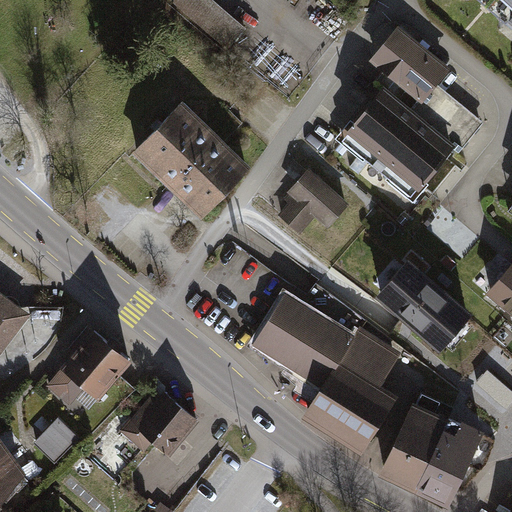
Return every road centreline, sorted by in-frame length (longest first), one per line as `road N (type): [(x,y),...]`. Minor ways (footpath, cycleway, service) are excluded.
road 1 (residential): [(155,323),(380,11),(396,5)]
road 2 (secondary): [(415,511),(286,434),(155,323)]
road 3 (secondary): [(155,323),(0,191)]
road 4 (residential): [(511,131),(454,207),(511,253)]
road 5 (residential): [(396,5),(511,99)]
